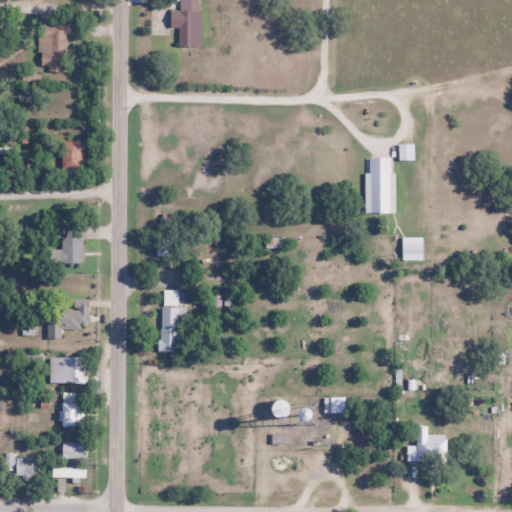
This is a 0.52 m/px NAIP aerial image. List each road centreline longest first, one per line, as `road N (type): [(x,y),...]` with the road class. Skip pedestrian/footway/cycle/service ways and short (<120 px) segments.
road 1 (secondary): [(116,509),(120,0)]
road 2 (residential): [(496,510),(116,509)]
